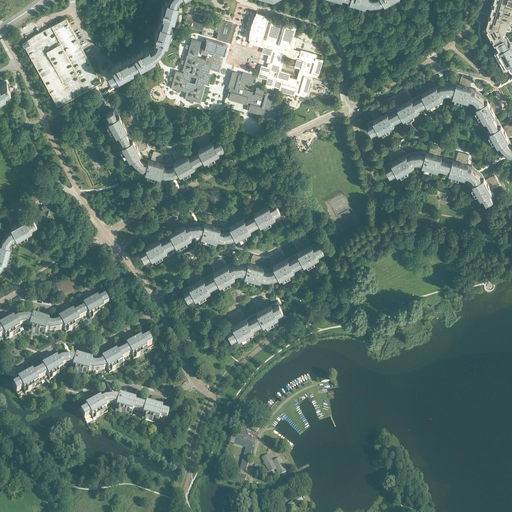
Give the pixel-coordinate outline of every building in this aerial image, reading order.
[(174,14),(177,0),(164,0),(164,3),(163,3),(161,9),(162,9),(159,18),(172,22),(174,14)] [(511,0),(493,0),(488,20),(487,25),(488,28),(487,29),(491,36),(492,35),(493,37),(492,38),(495,43),(496,43),(499,49),(497,51),(505,65),(508,64),(509,67),(511,69),(511,45),(507,37),(504,33),(504,32),(505,31),(507,26),(510,27),(511,19),(511,0)] [(311,78),(311,77),(312,73),(317,75),(319,74),(323,61),(322,59),(316,58),(317,56),(316,54),(303,50),(301,51),(300,53),(293,51),(297,37),(294,36),(297,25),(269,17),(264,16),(265,14),(258,12),(257,12),(257,11),(254,18),(252,25),(250,32),(249,39),(251,39),(249,43),(266,48),(266,50),(272,52),(267,66),(262,65),(258,77),(267,79),(264,89),(258,87),(256,88),(255,92),(245,89),(247,82),(252,83),(254,79),(256,79),(257,76),(243,72),(242,74),(235,71),(233,72),(229,85),(230,87),(232,88),(229,97),(230,99),(245,103),(247,102),(250,103),(249,109),(250,111),(263,115),(264,114),(266,108),(268,108),(270,108),(273,94),(273,93),(271,92),(273,86),(280,88),(280,89),(280,91),(294,94),(295,93),(296,92),(305,94),(307,93),(311,78)] [(202,31),(206,17),(207,16),(195,12),(194,12),(194,15),(188,14),(184,26),(202,31)] [(99,77),(66,18),(22,42),(23,43),(22,43),(24,46),(57,105),(101,81),(100,80),(101,80),(99,77)] [(136,66),(157,54),(165,45),(172,22),(159,18),(157,27),(156,27),(154,33),(155,33),(154,38),(157,38),(155,42),(153,46),(149,47),(148,45),(143,48),(142,47),(136,50),(137,51),(130,55),(136,66)] [(230,35),(234,23),(222,20),(217,38),(216,38),(217,39),(221,40),(224,41),(228,42),(228,41),(230,35)] [(203,86),(204,83),(208,84),(211,75),(207,73),(208,67),(219,71),(223,55),(224,55),(227,45),(207,39),(203,53),(206,54),(205,61),(202,60),(202,59),(196,57),(197,54),(200,43),(191,40),(187,54),(185,60),(182,59),(181,63),(184,64),(182,70),(183,70),(183,73),(175,71),(173,77),(170,76),(169,80),(172,80),(171,87),(177,88),(176,91),(179,92),(180,89),(186,91),(184,97),(190,99),(189,102),(193,103),(194,100),(200,102),(202,95),(205,96),(206,93),(203,92),(204,86),(203,86)] [(111,80),(136,66),(130,55),(121,60),(120,59),(115,62),(115,63),(112,65),(113,67),(107,71),(111,80)] [(499,120),(494,112),(496,112),(502,109),(503,107),(498,98),(496,99),(490,102),(489,103),(485,96),(476,89),(469,87),(471,86),(472,79),(472,77),(462,75),(461,76),(459,82),(460,84),(452,82),(440,83),(434,86),(434,85),(431,79),(429,78),(421,83),(421,84),(424,90),(425,91),(418,95),(420,98),(424,107),(428,104),(429,107),(441,100),(444,99),(443,96),(446,94),(449,94),(452,95),(452,98),(468,103),(468,100),(472,101),(474,102),(476,106),(474,107),(482,122),(484,121),(487,126),(499,120)] [(0,96),(11,90),(6,82),(0,85),(0,96)] [(424,107),(420,98),(418,95),(410,100),(410,98),(406,92),(405,91),(396,96),(396,98),(400,104),(401,105),(394,109),(396,112),(400,120),(404,118),(405,120),(420,112),(418,110),(424,107)] [(400,120),(396,112),(394,109),(386,113),(385,112),(382,106),(381,105),(372,110),(372,111),(375,117),(377,118),(374,120),(367,124),(373,135),(379,131),(381,134),(395,126),(394,123),(400,120)] [(127,126),(133,123),(134,122),(129,113),(127,113),(121,116),(120,117),(115,108),(104,114),(107,120),(105,122),(113,136),(115,135),(119,141),(130,135),(125,126),(127,126)] [(511,143),(511,142),(508,136),(509,136),(511,134),(511,124),(511,123),(510,123),(504,126),(503,128),(499,120),(487,126),(489,130),(487,132),(495,146),(498,145),(499,148),(509,156),(511,156),(511,159),(511,160),(511,159),(511,143)] [(224,149),(218,137),(211,141),(209,142),(209,141),(206,135),(205,134),(196,139),(196,140),(199,146),(201,147),(193,151),(200,162),(203,160),(205,163),(219,155),(218,152),(224,149)] [(162,161),(164,155),(164,153),(154,151),(153,152),(151,158),(151,160),(144,158),(143,157),(142,156),(139,151),(140,151),(146,147),(147,146),(142,137),(141,137),(135,140),(134,142),(130,135),(119,141),(121,145),(118,146),(126,161),(129,159),(131,163),(136,167),(138,168),(140,170),(144,171),(143,174),(159,178),(160,176),(164,177),(172,176),(176,176),(179,174),(180,176),(195,168),(194,166),(200,162),(193,151),(185,156),(185,154),(182,148),(180,147),(171,152),(172,154),(175,159),(175,160),(176,160),(174,162),(169,164),(167,165),(161,163),(162,161)] [(445,171),(448,158),(439,156),(440,155),(442,148),(442,146),(432,144),(431,145),(429,151),(429,153),(422,151),(416,151),(410,152),(404,155),(404,154),(401,148),(399,147),(390,152),(390,153),(394,159),(395,160),(385,166),(392,177),(398,173),(399,176),(414,168),(413,165),(416,164),(417,163),(418,163),(422,164),(421,167),(434,171),(437,172),(438,169),(445,171)] [(486,180),(482,173),(480,172),(472,165),(466,163),(467,162),(469,156),(469,154),(459,151),(458,153),(456,159),(456,161),(448,158),(445,171),(449,172),(448,175),(464,179),(465,177),(469,178),(470,179),(471,180),(472,183),(470,184),(474,191),(478,199),(481,197),(484,204),(495,197),(492,191),(490,189),(492,189),(498,185),(499,184),(494,175),(493,175),(487,179),(486,180)] [(285,213),(283,209),(279,211),(274,201),(267,205),(265,206),(265,204),(262,198),(261,197),(252,202),(252,204),(255,210),(257,211),(250,214),(256,227),(258,226),(259,227),(275,218),(274,217),(280,214),(281,215),(285,213)] [(52,214),(56,211),(51,201),(41,207),(43,209),(42,213),(39,214),(44,224),(54,219),(52,214)] [(9,262),(13,245),(11,245),(12,241),(13,239),(17,237),(18,240),(26,235),(33,231),(31,229),(38,226),(32,216),(31,214),(23,219),(23,217),(19,212),(18,211),(9,215),(9,217),(12,223),(14,224),(7,228),(0,236),(0,270),(1,269),(5,265),(6,261),(9,262)] [(250,230),(256,227),(250,214),(241,219),(241,218),(238,212),(236,211),(227,216),(228,217),(231,223),(232,224),(225,228),(223,228),(217,226),(218,225),(220,219),(219,217),(210,214),(209,215),(207,222),(207,224),(200,221),(187,223),(182,226),(181,224),(178,218),(177,217),(168,222),(168,224),(171,230),(173,231),(166,235),(167,238),(172,246),(176,244),(177,246),(191,238),(190,236),(194,234),(196,234),(200,235),(199,237),(215,242),(216,239),(220,241),(226,240),(231,239),(235,237),(236,240),(251,232),(250,230)] [(172,246),(167,238),(166,235),(157,239),(157,238),(154,232),(152,231),(144,236),(144,237),(147,243),(148,244),(139,250),(145,261),(151,257),(152,260),(167,252),(166,249),(172,246)] [(324,252),(317,241),(311,245),(309,246),(309,244),(305,238),(304,237),(295,242),(295,244),(299,250),(300,250),(293,254),(299,266),(303,264),(304,266),(319,258),(317,256),(324,252)] [(293,269),(299,266),(293,254),(284,259),(284,257),(281,251),(280,251),(271,255),(271,257),(274,263),(276,264),(269,268),(268,268),(267,268),(260,266),(261,265),(263,258),(263,257),(253,254),(252,255),(250,262),(250,263),(243,261),(231,263),(225,266),(225,264),(222,258),(220,257),(211,262),(211,264),(215,270),(216,271),(209,275),(211,278),(215,286),(219,284),(220,286),(235,278),(234,276),(237,274),(239,273),(243,275),(242,277),(258,282),(259,279),(263,280),(269,280),(271,280),(275,279),(278,277),(280,279),(294,271),(293,269)] [(215,286),(211,278),(209,275),(200,279),(200,277),(197,272),(196,271),(187,275),(187,277),(190,283),(192,284),(182,289),(188,301),(195,297),(196,300),(210,292),(209,289),(215,286)] [(114,307),(112,303),(109,305),(103,295),(95,300),(94,298),(91,293),(90,292),(81,296),(81,298),(84,304),(86,305),(79,309),(85,320),(87,319),(88,322),(104,312),(103,310),(109,307),(110,310),(114,307)] [(283,312),(279,304),(277,301),(268,306),(268,304),(265,298),(263,297),(255,302),(255,303),(258,309),(259,310),(253,314),(259,325),(262,324),(264,326),(278,318),(277,316),(283,312)] [(79,324),(85,320),(79,309),(70,314),(70,312),(67,306),(65,305),(57,310),(57,312),(60,317),(61,318),(55,322),(52,322),(46,321),(47,319),(49,313),(49,311),(39,308),(38,310),(36,316),(36,318),(29,316),(22,316),(17,317),(11,320),(11,319),(7,313),(6,312),(0,315),(0,323),(1,324),(2,325),(0,326),(0,338),(1,340),(5,338),(6,341),(21,333),(19,330),(23,328),(24,328),(25,328),(29,329),(28,332),(44,336),(45,334),(49,335),(61,334),(64,332),(66,334),(80,326),(79,324)] [(253,329),(259,325),(253,314),(244,319),(244,317),(241,311),(239,310),(230,315),(230,317),(234,323),(235,324),(232,326),(225,329),(232,341),(238,337),(239,339),(254,331),(253,329)] [(153,346),(147,335),(140,339),(138,340),(138,338),(135,332),(133,331),(124,336),(124,338),(128,344),(129,345),(122,349),(128,360),(132,358),(133,360),(140,357),(139,355),(141,354),(142,355),(148,352),(147,350),(153,346)] [(122,363),(128,360),(122,349),(113,353),(113,352),(110,346),(109,345),(100,350),(100,351),(103,357),(105,358),(98,362),(96,362),(89,360),(90,359),(92,353),(92,351),(82,348),(81,349),(79,356),(80,358),(72,356),(60,357),(54,360),(54,358),(51,352),(49,352),(41,356),(41,358),(44,364),(45,365),(38,369),(40,372),(44,380),(48,378),(49,380),(56,377),(55,375),(58,374),(58,375),(64,372),(63,370),(66,368),(69,368),(72,369),(72,372),(88,376),(88,374),(92,375),(104,373),(108,371),(109,374),(116,370),(115,369),(117,368),(118,369),(123,366),(122,363)] [(44,380),(40,372),(38,369),(30,373),(30,372),(26,366),(25,365),(16,370),(16,371),(20,377),(21,378),(18,380),(11,384),(17,395),(24,392),(25,394),(32,390),(31,389),(33,388),(34,389),(40,386),(38,383),(44,380)] [(139,415),(142,403),(133,400),(134,399),(136,392),(135,391),(126,388),(125,389),(123,396),(123,397),(115,395),(103,397),(97,400),(97,398),(94,392),(93,391),(84,396),(84,398),(87,404),(89,405),(86,406),(79,410),(85,421),(91,418),(93,420),(107,412),(106,410),(109,408),(112,408),(116,409),(115,411),(122,413),(123,412),(125,413),(125,414),(128,415),(131,416),(132,413),(139,415)] [(169,411),(162,409),(159,408),(161,407),(162,400),(162,398),(153,396),(151,397),(150,403),(150,405),(142,403),(139,415),(142,416),(142,419),(149,421),(150,420),(152,420),(151,422),(155,423),(158,424),(159,421),(165,423),(169,411)] [(260,427),(249,419),(246,425),(256,432),(260,427)] [(246,470),(254,444),(235,439),(234,444),(246,448),(240,468),(246,470)] [(286,472),(280,458),(273,461),(270,455),(262,458),(264,462),(263,463),(264,466),(265,465),(269,472),(276,469),(279,475),(286,472)] [(246,476),(234,472),(231,480),(244,484),(246,476)] [(286,511),(287,511),(303,501),(300,496),(283,508),(286,511)]
